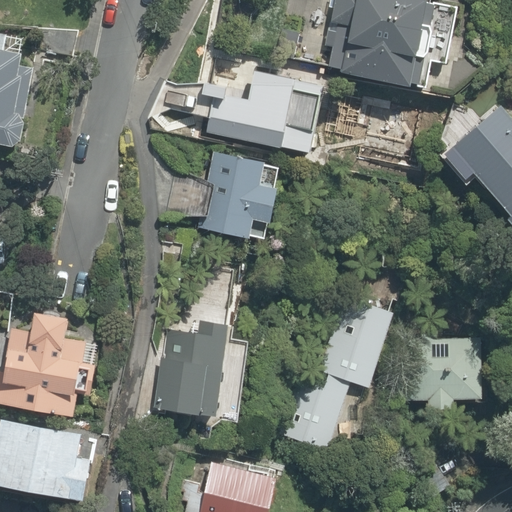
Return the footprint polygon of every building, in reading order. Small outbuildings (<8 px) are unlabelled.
[(460,7),(423,0),(336,0),(332,25),(308,20),(299,64),(443,93),(460,7)] [(0,147),(19,152),(27,116),(19,114),(31,58),(0,50),(0,147)] [(262,68),(208,62),(200,136),(321,148),(328,84),(261,77),(262,68)] [(511,119),(502,108),(453,151),(511,218),(511,119)] [(207,180),(177,175),(171,212),(210,219),(208,232),(252,239),(254,223),(274,227),(284,165),(212,153),(207,180)] [(343,295),(317,369),(378,390),(403,316),(343,295)] [(34,323),(33,326),(13,324),(7,368),(0,367),(0,405),(75,417),(87,334),(70,332),(70,330),(70,327),(69,324),(67,321),(66,318),(63,316),(61,314),(58,313),(55,312),(52,311),(48,312),(45,312),(42,314),(40,316),(38,318),(36,320),(34,323)] [(213,419),(224,324),(202,322),(200,336),(168,333),(159,413),(213,419)] [(429,339),(427,419),(452,420),(453,399),(485,400),(487,340),(429,339)] [(355,403),(311,379),(286,424),(331,448),(355,403)] [(82,433),(1,419),(0,422),(0,487),(82,501),(90,453),(79,451),(82,433)] [(213,457),(202,511),(268,511),(276,468),(213,457)]
